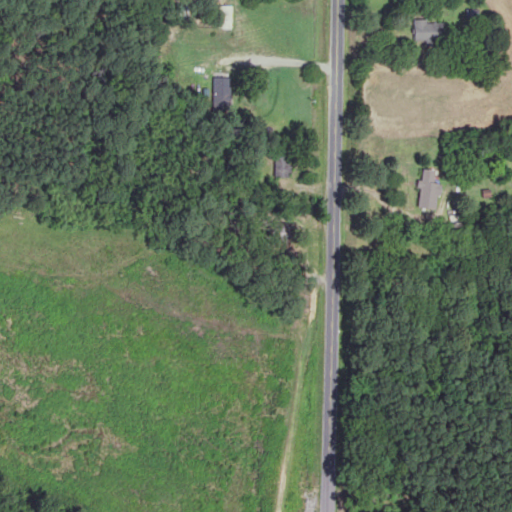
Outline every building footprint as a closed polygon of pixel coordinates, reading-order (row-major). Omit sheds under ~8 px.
[(231,6),(218,6),(218,29),(231,29),(231,6)] [(414,42),(446,42),(446,21),(414,21),(414,42)] [(229,78),(212,78),(212,114),(229,114),(229,78)] [(274,178),(290,178),(290,158),(274,158),(274,178)] [(441,172),(421,170),(417,209),(437,211),(441,172)]
